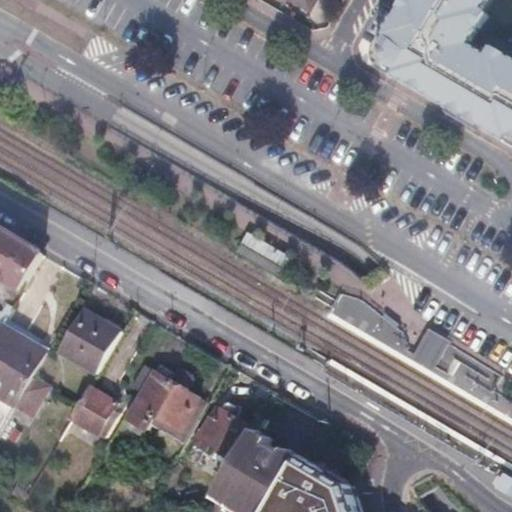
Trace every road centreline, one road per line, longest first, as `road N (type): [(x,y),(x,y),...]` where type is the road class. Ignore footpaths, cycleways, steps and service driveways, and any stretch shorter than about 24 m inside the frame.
road 1 (tertiary): [(0,40),(9,54),(354,258),(379,301),(406,452),(424,493),(445,511)]
road 2 (residential): [(0,21),(337,206),(511,315)]
road 3 (residential): [(412,444),(0,204)]
road 4 (residential): [(511,177),(487,150),(331,61)]
road 5 (residential): [(331,61),(225,0)]
